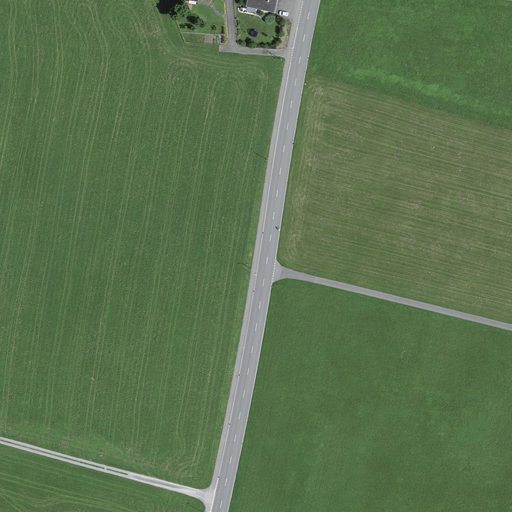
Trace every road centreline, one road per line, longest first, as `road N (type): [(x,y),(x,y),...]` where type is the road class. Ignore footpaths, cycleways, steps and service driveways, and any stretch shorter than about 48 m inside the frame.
road 1 (primary): [(215,511),(313,0)]
road 2 (track): [(216,507),(0,443)]
